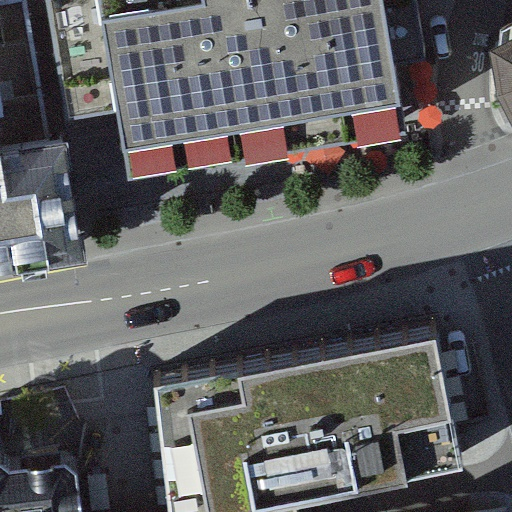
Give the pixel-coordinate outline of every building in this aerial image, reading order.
[(51,135),(28,0),(0,0),(0,256),(80,243),(61,133),(51,135)] [(49,0),(67,108),(119,100),(124,131),(174,123),(180,156),(243,145),(238,112),(282,105),(287,137),(355,126),(350,95),(401,86),(396,54),(426,49),(417,0),(49,0)] [(511,34),(497,42),(503,84),(511,103),(511,34)] [(437,316),(154,369),(170,511),(167,511),(285,511),(298,510),(296,486),(464,452),(437,316)] [(0,511),(84,511),(77,451),(65,441),(10,448),(4,441),(0,439),(0,511)]
